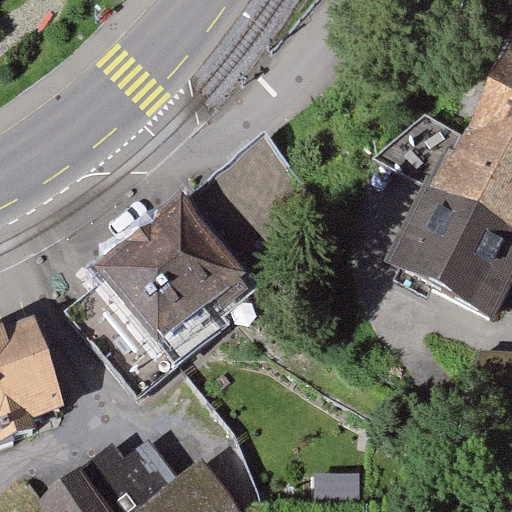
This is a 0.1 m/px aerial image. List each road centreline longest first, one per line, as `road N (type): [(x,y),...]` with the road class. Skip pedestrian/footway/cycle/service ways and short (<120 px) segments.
road 1 (residential): [(91,119),(150,164),(191,176),(258,125),(383,0)]
road 2 (residential): [(0,243),(90,380),(87,413),(0,466)]
road 3 (secondary): [(203,0),(91,119)]
